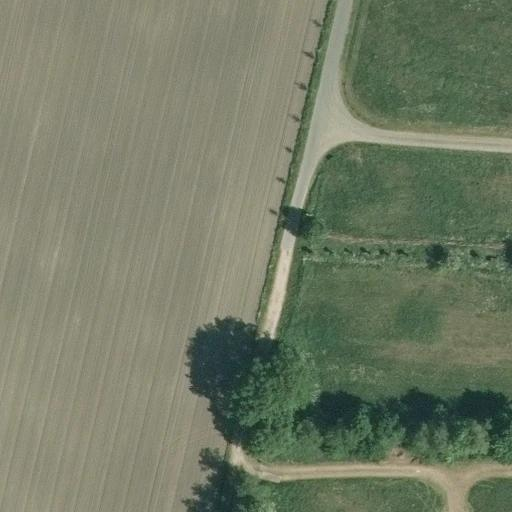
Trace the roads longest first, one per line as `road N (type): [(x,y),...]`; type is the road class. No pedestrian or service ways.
road 1 (track): [(225,511),(315,125)]
road 2 (track): [(455,470),(235,469)]
road 3 (track): [(315,125),(345,0)]
